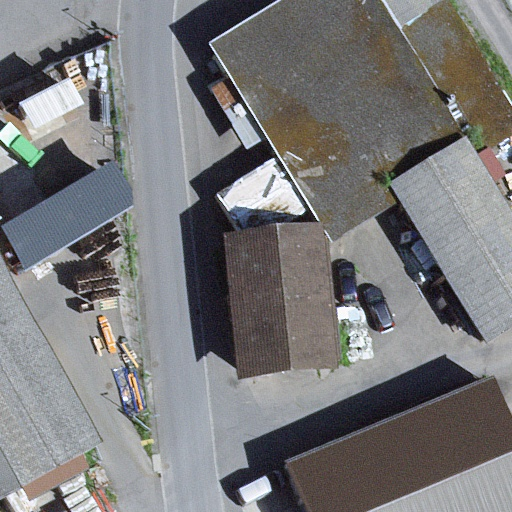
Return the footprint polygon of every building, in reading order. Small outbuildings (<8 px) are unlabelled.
[(288,0),(207,51),(325,234),(326,252),(400,216),(388,197),(468,149),(371,0),(288,0)] [(511,117),(511,115),(440,0),(371,0),(468,149),(511,117)] [(511,222),(468,149),(388,197),(400,216),(483,355),(511,337),(511,222)] [(325,234),(241,240),(250,384),(335,378),(326,252),(325,234)] [(0,509),(108,450),(0,252),(0,509)] [(511,511),(511,434),(495,392),(291,472),(307,511),(511,511)]
